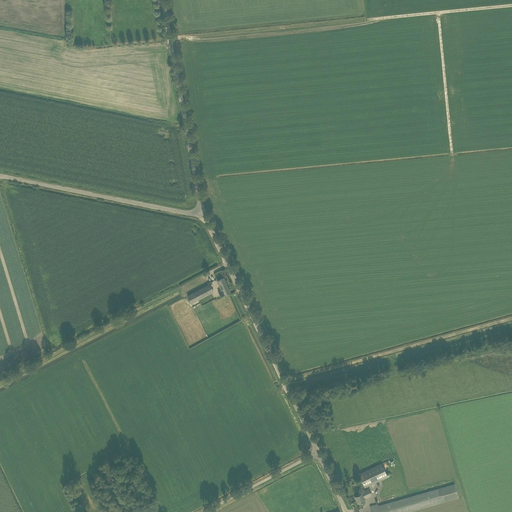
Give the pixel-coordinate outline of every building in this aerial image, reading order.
[(224,295),(230,292),(224,278),(217,281),(224,295)] [(187,297),(190,303),(213,291),(210,285),(187,297)] [(387,476),(381,464),(359,474),(364,487),(387,476)] [(370,506),(371,511),(408,511),(449,501),(458,498),(454,485),(445,487),(378,506),(377,504),(370,506)] [(357,494),(358,495),(355,496),(359,504),(365,501),(364,499),(371,495),(368,488),(357,494)]
